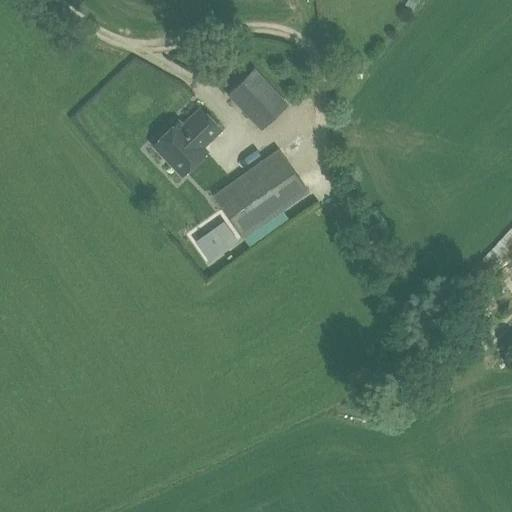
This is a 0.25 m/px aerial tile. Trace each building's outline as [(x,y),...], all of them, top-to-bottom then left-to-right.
[(337,56),(337,58),(336,74),(361,75),(362,58),(362,57),(337,56)] [(288,104),(253,68),(226,94),(260,130),(288,104)] [(219,129),(200,109),(181,127),(177,123),(154,145),(181,174),(204,152),(200,147),(219,129)] [(279,150),(213,197),(241,237),(307,190),(279,150)] [(511,229),(505,236),(485,259),(493,267),(511,246),(511,229)] [(490,296),(471,275),(462,283),(473,294),(474,293),(483,302),(490,296)]
